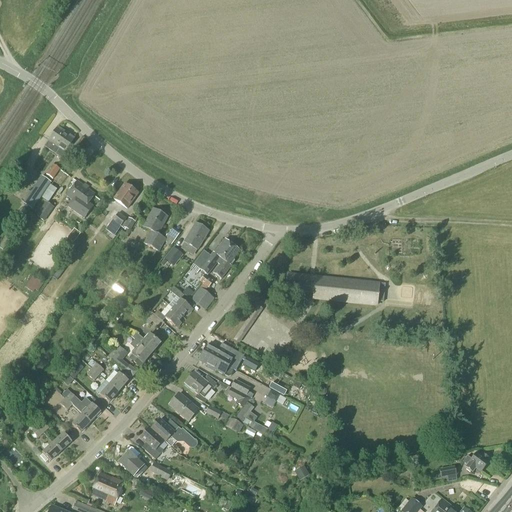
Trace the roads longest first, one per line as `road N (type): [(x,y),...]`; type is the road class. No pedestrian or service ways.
road 1 (residential): [(27,511),(115,434),(274,231)]
road 2 (residential): [(274,231),(180,202),(111,158),(58,105)]
road 3 (residential): [(511,156),(340,226),(274,231)]
road 4 (track): [(372,214),(511,224)]
